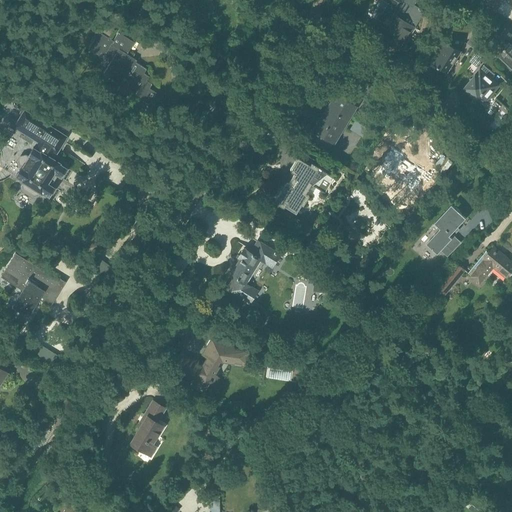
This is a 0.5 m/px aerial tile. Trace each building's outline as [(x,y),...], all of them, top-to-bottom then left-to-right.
[(386,30),(387,31),(405,42),(415,27),(425,11),(414,5),(416,0),(384,0),(389,3),(382,14),(392,20),(386,30)] [(493,20),(487,28),(501,37),(506,28),(495,21),(493,20)] [(129,96),(131,91),(145,100),(147,97),(152,100),(154,96),(157,93),(150,88),(152,84),(147,81),(150,76),(144,73),(147,69),(136,62),(137,60),(127,54),(135,42),(118,32),(113,40),(111,39),(118,29),(105,21),(98,31),(99,32),(88,49),(99,56),(102,51),(105,53),(108,49),(116,54),(105,72),(117,80),(113,86),(129,96)] [(478,51),(486,38),(475,31),(467,44),(478,51)] [(493,45),(500,52),(498,54),(511,67),(511,44),(509,42),(507,44),(501,37),(493,45)] [(444,40),(431,61),(448,72),(461,51),(444,40)] [(476,51),(470,61),(476,67),(484,58),(476,51)] [(483,65),(464,88),(477,98),(482,93),(487,97),(498,85),(490,78),(494,74),(483,65)] [(314,130),(334,143),(334,142),(349,118),(348,117),(354,107),(355,107),(356,107),(335,95),(320,120),(320,121),(317,125),(316,126),(317,126),(314,130)] [(24,110),(14,127),(27,135),(38,142),(34,148),(33,148),(27,157),(25,156),(21,157),(18,161),(19,165),(21,166),(16,176),(22,180),(22,181),(24,182),(22,185),(23,190),(34,197),(39,196),(41,193),(42,192),(49,197),(54,188),(50,185),(57,175),(61,177),(66,168),(60,164),(60,163),(50,157),(54,152),(56,153),(67,136),(24,110)] [(395,148),(377,169),(406,195),(425,175),(395,148)] [(312,164),(310,166),(297,158),(291,168),(290,169),(290,170),(290,171),(291,172),(292,173),(274,203),(284,209),(285,207),(296,214),(301,205),(303,206),(309,196),(305,194),(311,185),(325,193),(334,178),(321,169),(319,168),(312,164)] [(427,243),(438,254),(441,251),(448,257),(461,242),(454,236),(460,229),(458,227),(466,218),(452,205),(435,223),(441,228),(427,243)] [(230,275),(233,277),(225,290),(250,305),(259,290),(252,286),(252,287),(246,283),(260,260),(265,264),(272,268),(280,255),(260,243),(253,255),(244,249),(239,257),(238,256),(232,266),(235,267),(230,275)] [(511,262),(493,247),(489,252),(487,251),(469,273),(471,275),(470,276),(480,285),(493,269),(507,280),(511,273),(511,262)] [(0,277),(22,290),(12,307),(28,317),(41,295),(53,302),(66,282),(50,272),(49,274),(15,253),(0,277)] [(446,295),(467,270),(459,263),(438,288),(446,295)] [(331,294),(333,279),(316,276),(313,291),(331,294)] [(349,283),(340,276),(336,281),(345,288),(349,283)] [(233,343),(224,342),(223,348),(222,348),(222,347),(221,346),(221,345),(220,344),(219,343),(218,343),(217,342),(216,342),(215,342),(214,342),(213,343),(212,343),(211,344),(211,345),(210,346),(210,347),(210,348),(210,349),(210,350),(210,351),(211,352),(211,353),(209,352),(207,356),(209,357),(203,367),(195,365),(196,363),(177,358),(173,372),(196,378),(192,384),(203,391),(209,381),(214,385),(218,379),(212,375),(221,360),(245,364),(245,362),(247,362),(248,353),(247,353),(247,351),(232,349),(233,343)] [(142,417),(145,419),(130,443),(152,457),(158,447),(154,444),(165,426),(158,422),(166,409),(152,401),(142,417)] [(231,425),(242,431),(247,424),(236,417),(231,425)] [(234,463),(249,448),(240,440),(225,455),(234,463)] [(492,511),(477,498),(469,507),(475,511),(492,511)]
